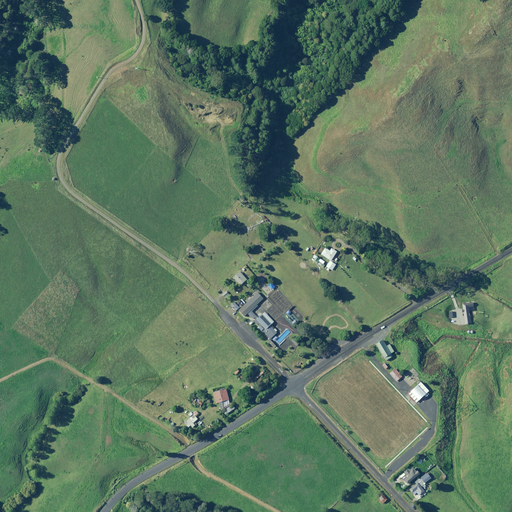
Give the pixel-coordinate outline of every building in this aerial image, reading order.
[(330,250),(325,247),(321,254),(331,260),(337,251),(332,248),(330,250)] [(336,264),(330,260),(326,266),(332,270),(336,264)] [(247,276),(240,268),(234,274),(241,282),(247,276)] [(273,286),(265,279),(259,285),(267,292),(273,286)] [(256,290),(238,306),(244,313),(262,297),(256,290)] [(239,305),(233,299),(229,303),(235,309),(239,305)] [(273,320),(263,310),(252,319),(269,337),(276,331),(269,324),(273,320)] [(295,335),(292,338),(297,344),(301,340),(295,335)] [(277,346),(270,339),(268,341),(275,349),(277,346)] [(386,346),(383,340),(376,344),(386,360),(392,356),(390,353),(394,351),(389,344),(386,346)] [(402,376),(395,368),(390,373),(396,381),(402,376)] [(430,394),(428,392),(429,390),(421,382),(408,393),(416,402),(424,395),(426,397),(430,394)] [(226,389),(213,392),(216,403),(219,402),(221,411),(223,410),(224,414),(234,409),(232,406),(230,406),(226,389)] [(198,419),(194,414),(187,420),(186,419),(183,421),(188,427),(190,425),(192,427),(195,425),(193,423),(198,419)] [(418,469),(416,466),(413,468),(413,467),(409,470),(408,469),(405,472),(408,476),(404,479),(405,480),(403,481),(405,484),(407,483),(407,484),(420,473),(417,469),(418,469)] [(426,487),(425,485),(426,483),(425,482),(431,478),(427,472),(416,480),(417,481),(415,482),(416,483),(409,489),(412,493),(413,492),(414,494),(418,491),(421,494),(425,491),(423,489),(426,487)] [(387,499),(383,494),(378,499),(382,504),(387,499)]
